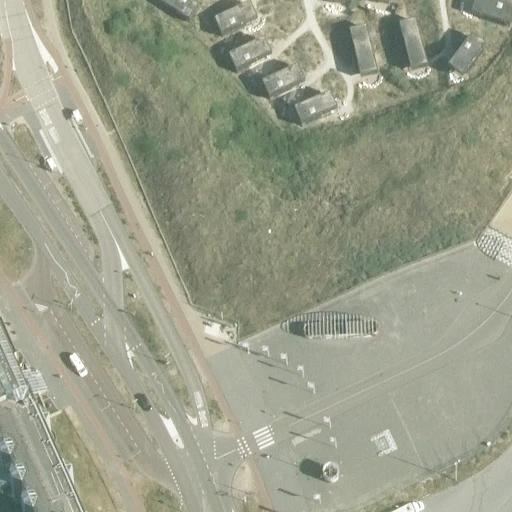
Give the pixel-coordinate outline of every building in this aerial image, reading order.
[(199,9),(185,0),(164,0),(161,6),(189,24),(199,9)] [(511,18),(511,9),(483,1),(477,18),(509,28),(511,18)] [(251,24),(244,8),(213,21),(221,38),(251,24)] [(415,22),(398,26),(409,67),(426,62),(415,22)] [(349,33),(358,73),(376,69),(366,28),(349,33)] [(471,37),(451,63),(466,74),(485,47),(471,37)] [(265,60),(258,44),(228,58),(235,74),(265,60)] [(299,87),(291,71),(261,85),(269,101),(299,87)] [(331,114),(324,98),(293,111),(300,127),(331,114)] [(387,299),(431,342),(462,310),(418,267),(387,299)] [(304,336),(328,337),(330,325),(305,324),(304,336)] [(355,339),(364,339),(365,327),(341,326),(339,338),(355,339)] [(0,489),(14,483),(15,487),(11,496),(14,502),(24,506),(26,511),(76,511),(70,498),(74,488),(64,485),(47,445),(51,435),(41,432),(28,403),(26,404),(16,381),(19,380),(3,344),(0,345),(0,489)] [(494,434),(462,358),(413,379),(445,455),(494,434)] [(511,463),(500,453),(482,474),(499,489),(511,474),(511,463)] [(460,493),(481,486),(478,477),(457,484),(460,493)]
